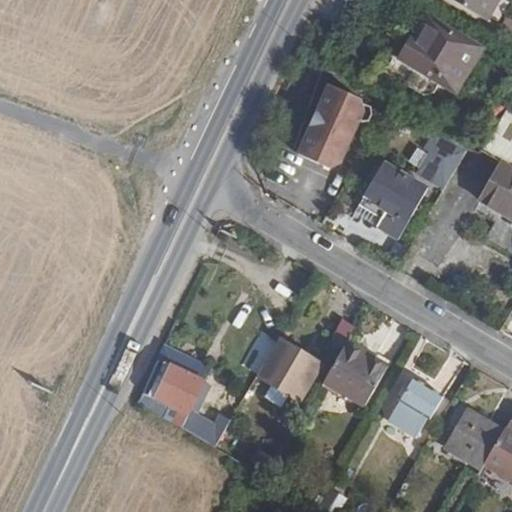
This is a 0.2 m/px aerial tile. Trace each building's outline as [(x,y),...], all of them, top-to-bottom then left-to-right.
[(499,0),(451,0),(486,21),(499,0)] [(457,93),(484,49),(436,20),(423,40),(417,36),(403,59),(457,93)] [(322,81),(293,153),(336,170),(365,98),(322,81)] [(511,169),(511,105),(500,98),(476,138),(472,145),(501,163),(511,169)] [(393,105),(384,99),(379,106),(388,111),(383,117),(386,118),(393,105)] [(386,118),(422,140),(430,128),(393,105),(386,118)] [(444,136),(469,150),(472,145),(476,138),(453,124),(444,136)] [(458,169),(450,182),(479,200),(501,163),(472,145),(469,150),(458,169)] [(434,180),(446,188),(450,182),(458,169),(445,162),(434,180)] [(400,237),(429,190),(385,163),(364,196),(387,210),(378,223),(400,237)] [(511,169),(501,163),(479,200),(497,211),(481,238),(511,256),(511,169)] [(323,363),(281,338),(261,372),(303,397),(323,363)] [(388,367),(349,343),(326,382),(365,405),(388,367)] [(167,346),(140,401),(155,409),(218,447),(221,441),(234,418),(221,413),(215,422),(199,413),(212,386),(204,381),(210,369),(167,346)] [(419,439),(445,397),(416,379),(390,421),(419,439)] [(448,447),(483,469),(485,466),(504,433),(469,412),(448,447)] [(485,466),(511,482),(511,431),(507,429),(504,433),(485,466)] [(221,441),(218,447),(254,469),(270,479),(277,466),(256,453),(252,460),(221,441)] [(333,490),(321,510),(325,511),(337,492),(333,490)] [(325,511),(342,511),(349,501),(337,492),(325,511)]
